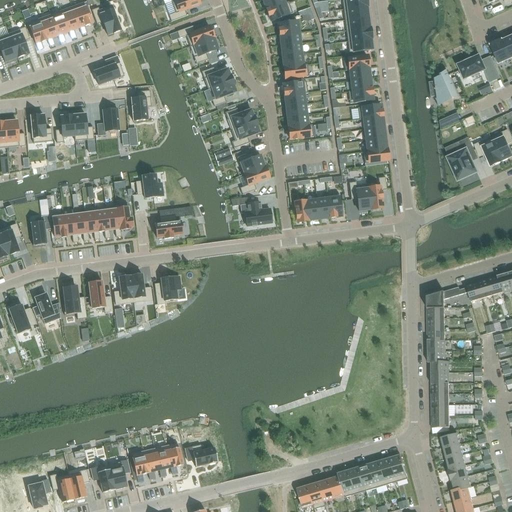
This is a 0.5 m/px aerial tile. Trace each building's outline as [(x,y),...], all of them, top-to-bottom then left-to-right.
[(175,13),(169,16),(171,22),(187,17),(184,11),(199,5),(197,0),(178,0),(171,3),(175,13)] [(282,0),(265,0),(263,1),(267,11),(288,3),(284,4),(282,0)] [(341,0),(343,10),(367,7),(367,8),(368,8),(367,0),(341,0)] [(83,3),(72,8),(79,29),(81,35),(87,33),(85,27),(91,24),(83,3)] [(288,3),(267,11),(271,22),(292,14),(288,3)] [(98,9),(92,11),(97,25),(103,23),(107,36),(121,31),(112,6),(99,11),(98,9)] [(367,7),(343,10),(345,21),(368,18),(367,8),(367,7)] [(72,8),(61,12),(68,33),(71,39),(76,37),(74,31),(79,29),(72,8)] [(61,12),(50,15),(58,37),(60,43),(65,41),(63,35),(68,33),(61,12)] [(50,15),(39,19),(47,41),(49,47),(55,45),(52,39),(58,37),(50,15)] [(368,18),(345,21),(346,32),(370,29),(370,28),(368,18)] [(39,19),(28,24),(38,51),(43,49),(41,43),(47,41),(39,19)] [(297,22),(278,24),(280,36),(299,33),(297,22)] [(195,26),(177,32),(179,39),(186,37),(190,47),(213,39),(209,27),(197,32),(195,26)] [(370,29),(346,32),(347,43),(371,40),(372,40),(371,28),(370,28),(370,29)] [(19,31),(8,35),(17,59),(28,55),(24,42),(30,40),(25,29),(19,31)] [(299,33),(280,36),(281,47),(300,44),(299,33)] [(0,50),(0,51),(5,63),(17,59),(8,35),(0,37),(0,50)] [(511,38),(511,37),(502,41),(501,41),(509,60),(511,58),(511,38)] [(213,39),(190,47),(190,48),(194,46),(197,57),(194,58),(196,65),(208,60),(206,54),(218,50),(213,39)] [(371,40),(347,43),(349,54),(372,51),(371,40)] [(499,64),(509,60),(501,41),(490,46),(499,64)] [(300,44),(281,47),(282,58),(301,55),(300,44)] [(301,55),(282,58),(284,68),(307,66),(307,65),(303,66),(301,55)] [(479,56),(457,66),(464,81),(484,71),(489,83),(500,78),(491,57),(482,61),(479,56)] [(367,57),(344,60),(345,71),(368,68),(367,57)] [(107,68),(93,73),(99,86),(124,77),(117,58),(105,62),(107,68)] [(307,66),(284,68),(285,80),(308,77),(307,66)] [(368,68),(345,71),(345,72),(349,71),(351,81),(370,79),(368,68)] [(213,69),(201,73),(208,90),(232,81),(230,76),(227,70),(215,74),(213,69)] [(441,77),(434,80),(437,100),(438,107),(453,102),(452,98),(459,98),(447,71),(440,76),(441,77)] [(352,92),(348,92),(348,93),(371,90),(370,79),(351,81),(352,92)] [(232,81),(208,90),(212,89),(215,99),(212,101),(214,107),(226,103),(224,97),(236,93),(233,86),(234,86),(232,81)] [(306,82),(283,85),(284,96),(307,93),(306,82)] [(371,90),(348,93),(349,104),(372,101),(371,90)] [(137,99),(131,100),(132,107),(131,108),(131,109),(132,109),(132,113),(132,114),(133,122),(147,121),(146,108),(151,108),(150,94),(150,92),(149,92),(137,93),(137,99)] [(307,93),(284,96),(286,107),(305,105),(303,94),(308,94),(307,93)] [(305,105),(286,107),(287,118),(306,116),(305,105)] [(381,106),(357,109),(359,120),(382,117),(381,106)] [(237,109),(225,114),(231,131),(255,122),(253,117),(251,111),(239,115),(237,109)] [(104,124),(97,125),(98,137),(105,136),(105,132),(119,131),(117,110),(102,111),(104,124)] [(85,115),(73,116),(75,142),(87,141),(94,140),(92,128),(86,128),(85,115)] [(43,116),(30,117),(33,144),(52,142),(51,130),(45,130),(43,116)] [(61,131),(55,131),(56,144),(63,143),(63,138),(74,137),(75,142),(73,116),(60,117),(61,131)] [(306,116),(287,118),(288,129),(312,126),(308,126),(306,116)] [(382,117),(359,120),(359,121),(363,120),(364,131),(384,128),(382,117)] [(440,121),(439,122),(440,130),(441,130),(451,125),(448,118),(440,121)] [(17,122),(4,123),(7,149),(25,147),(24,134),(18,135),(17,122)] [(255,122),(231,131),(235,141),(231,143),(234,149),(249,144),(247,138),(259,133),(257,127),(255,122)] [(312,126),(288,129),(290,141),(293,140),(299,140),(299,139),(313,138),(312,126)] [(384,128),(364,131),(366,141),(385,139),(384,128)] [(501,162),(511,157),(511,156),(507,145),(511,142),(511,141),(507,131),(491,139),(501,162)] [(367,152),(363,152),(363,153),(386,150),(385,139),(366,141),(367,152)] [(463,152),(447,159),(458,182),(477,173),(470,156),(475,154),(468,139),(459,143),(463,152)] [(491,167),(501,162),(491,139),(474,146),(480,157),(485,155),(491,167)] [(229,149),(214,154),(216,161),(224,158),(225,157),(231,155),(229,149)] [(386,150),(363,153),(365,164),(388,161),(386,150)] [(252,153),(237,158),(239,165),(240,165),(244,175),(264,168),(260,156),(254,159),(252,153)] [(2,175),(9,174),(7,158),(1,158),(2,175)] [(248,186),(240,189),(242,195),(256,190),(254,185),(268,179),(264,168),(244,175),(248,186)] [(142,182),(136,183),(138,196),(144,195),(144,199),(163,197),(161,184),(157,185),(156,175),(149,176),(142,177),(142,178),(142,182)] [(368,185),(367,185),(371,210),(383,209),(380,191),(387,191),(385,178),(378,179),(379,188),(368,189),(368,185)] [(356,183),(349,184),(351,200),(357,199),(359,212),(371,210),(367,185),(356,187),(356,183)] [(339,194),(327,195),(330,218),(330,219),(336,218),(342,217),(339,198),(339,194)] [(327,199),(317,201),(319,220),(330,218),(327,195),(327,199)] [(246,198),(231,200),(232,207),(240,206),(241,215),(245,214),(247,227),(251,227),(252,227),(251,223),(252,223),(252,227),(257,226),(271,224),(269,210),(265,210),(261,211),(260,210),(260,203),(247,205),(246,198)] [(317,201),(306,202),(308,221),(319,220),(317,201)] [(306,202),(294,204),(295,205),(295,211),(296,214),(296,220),(297,223),(308,221),(306,202)] [(127,204),(117,206),(120,231),(131,230),(130,228),(132,228),(131,219),(129,219),(127,204)] [(117,206),(106,207),(109,231),(115,231),(116,238),(121,237),(120,231),(117,206)] [(106,207),(95,209),(98,233),(104,232),(105,240),(110,239),(109,231),(106,207)] [(95,209),(85,210),(88,234),(93,233),(94,241),(99,240),(98,233),(95,209)] [(84,214),(74,215),(77,235),(83,235),(84,242),(89,242),(88,234),(85,210),(84,210),(84,214)] [(63,213),(51,214),(54,238),(60,238),(61,239),(66,238),(66,237),(64,217),(63,213)] [(74,215),(64,217),(66,237),(72,236),(73,244),(78,243),(77,235),(74,215)] [(41,222),(30,224),(30,225),(31,224),(33,246),(33,247),(47,245),(47,244),(46,244),(45,231),(51,230),(49,216),(41,217),(41,222)] [(161,225),(155,225),(157,239),(164,238),(164,240),(173,239),(173,237),(182,235),(180,222),(175,223),(175,216),(160,218),(161,225)] [(16,225),(0,230),(0,234),(8,256),(19,252),(14,239),(20,237),(16,225)] [(0,261),(7,259),(6,257),(8,256),(0,234),(0,261)] [(511,286),(508,274),(498,277),(503,296),(511,293),(511,286)] [(142,275),(130,277),(134,303),(152,301),(150,288),(144,289),(142,275)] [(120,292),(114,293),(116,306),(134,303),(130,277),(119,278),(120,292)] [(161,284),(155,285),(157,306),(165,305),(164,302),(177,300),(176,291),(181,290),(179,277),(160,280),(161,284)] [(498,277),(487,280),(493,299),(503,296),(498,277)] [(477,283),(483,302),(493,299),(487,280),(477,283)] [(102,282),(88,284),(92,309),(104,308),(105,313),(112,312),(110,298),(104,299),(102,282)] [(466,286),(467,287),(472,305),(483,302),(477,283),(466,286)] [(427,297),(427,310),(447,309),(446,297),(467,290),(466,286),(427,297)] [(73,287),(63,288),(65,304),(63,304),(64,316),(76,314),(77,321),(87,319),(85,309),(84,298),(78,298),(77,287),(73,287)] [(38,307),(32,309),(35,317),(41,315),(44,325),(60,319),(58,304),(50,307),(46,295),(35,299),(38,307)] [(21,306),(9,311),(12,318),(10,319),(13,327),(15,327),(18,334),(30,330),(29,327),(35,325),(30,309),(24,311),(21,306)] [(427,310),(427,320),(447,320),(446,309),(427,310)] [(427,321),(427,331),(447,331),(447,320),(427,321)] [(88,329),(81,330),(82,342),(90,341),(88,329)] [(427,331),(427,342),(447,342),(447,331),(427,331)] [(427,342),(428,353),(447,352),(447,342),(427,342)] [(428,353),(428,364),(447,363),(447,352),(428,353)] [(431,364),(431,374),(451,374),(450,363),(431,364)] [(431,374),(431,385),(451,385),(451,374),(431,374)] [(431,385),(431,396),(451,396),(451,385),(431,385)] [(431,396),(432,407),(451,406),(451,396),(431,396)] [(432,407),(432,418),(451,417),(451,406),(432,407)] [(432,418),(432,429),(452,429),(451,417),(432,418)] [(440,439),(443,450),(460,446),(457,435),(440,439)] [(177,444),(165,447),(170,469),(172,475),(177,474),(176,467),(183,466),(177,444)] [(200,446),(185,450),(188,462),(194,461),(195,468),(209,465),(214,464),(217,463),(214,449),(202,452),(200,446)] [(443,450),(446,460),(463,456),(460,446),(443,450)] [(165,447),(154,449),(159,471),(161,478),(166,476),(165,470),(170,469),(165,447)] [(154,449),(143,452),(148,474),(150,480),(155,479),(154,473),(159,471),(154,449)] [(143,452),(131,455),(138,483),(143,482),(142,475),(148,474),(143,452)] [(133,481),(137,480),(131,455),(127,456),(133,481)] [(397,483),(408,479),(401,456),(390,459),(397,483)] [(446,461),(449,471),(465,467),(463,456),(446,461)] [(379,462),(386,486),(397,483),(390,459),(379,462)] [(120,463),(109,466),(115,491),(127,488),(124,475),(130,473),(127,461),(120,463)] [(379,462),(369,466),(376,489),(386,486),(379,462)] [(97,468),(90,470),(93,482),(99,480),(102,494),(115,491),(109,466),(97,469),(97,468)] [(376,489),(369,466),(359,469),(366,492),(376,489)] [(449,471),(451,481),(468,477),(465,467),(449,471)] [(366,492),(359,469),(348,472),(355,495),(366,492)] [(80,473),(68,475),(74,500),(86,497),(83,484),(89,483),(86,470),(80,472),(80,473)] [(337,475),(338,478),(339,478),(344,496),(345,498),(355,495),(348,472),(337,475)] [(56,475),(49,477),(53,491),(59,490),(62,503),(74,500),(68,475),(57,478),(56,475)] [(451,481),(454,492),(471,487),(468,477),(451,481)] [(344,496),(339,478),(338,478),(329,481),(334,499),(344,496)] [(42,484),(29,487),(34,509),(47,505),(45,497),(51,495),(47,480),(41,482),(42,484)] [(318,484),(324,502),(334,499),(329,481),(318,484)] [(326,507),(324,502),(318,484),(308,487),(313,506),(314,510),(326,507)] [(313,506),(308,487),(297,490),(302,509),(313,506)] [(0,510),(2,509),(2,511),(16,511),(19,511),(14,488),(0,491),(0,510)] [(451,493),(454,503),(470,499),(468,488),(451,493)] [(454,503),(456,511),(462,511),(473,509),(470,499),(454,503)]
